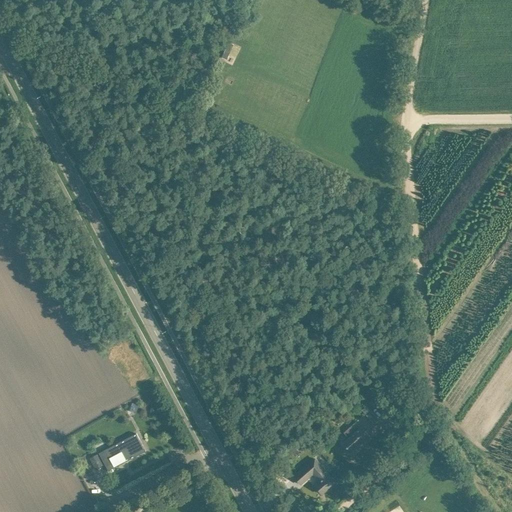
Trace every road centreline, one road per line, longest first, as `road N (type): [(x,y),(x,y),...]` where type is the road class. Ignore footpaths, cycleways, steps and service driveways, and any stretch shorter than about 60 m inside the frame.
road 1 (track): [(338,511),(411,445),(427,413),(404,119),(425,0)]
road 2 (secondary): [(250,511),(1,42)]
